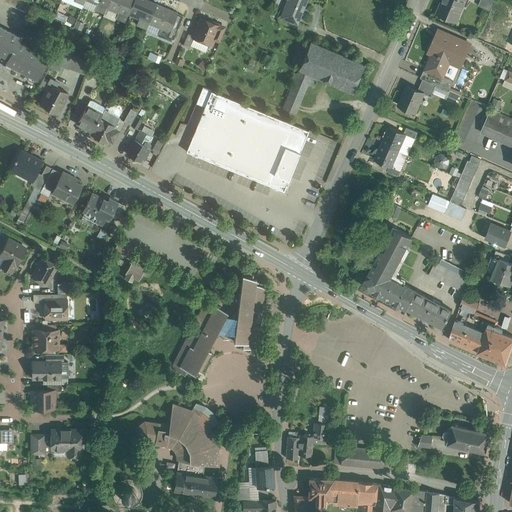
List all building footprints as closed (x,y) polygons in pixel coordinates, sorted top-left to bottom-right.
[(109,0),(88,0),(97,4),(95,9),(104,13),(107,8),(109,0)] [(134,0),(109,0),(107,8),(118,12),(116,18),(125,22),(128,14),(134,0)] [(157,4),(146,0),(134,0),(128,14),(140,19),(137,25),(147,28),(149,23),(157,4)] [(305,0),(288,0),(281,17),(297,23),(305,0)] [(465,0),(441,0),(437,13),(438,10),(458,19),(465,0)] [(494,0),(480,0),(478,6),(490,11),(494,0)] [(178,13),(157,4),(149,23),(161,28),(158,33),(168,37),(178,13)] [(178,13),(168,37),(173,40),(183,15),(178,13)] [(202,18),(194,36),(200,39),(202,43),(209,46),(212,40),(218,25),(202,18)] [(218,25),(212,40),(219,43),(225,28),(218,25)] [(47,58),(18,43),(20,38),(0,27),(0,53),(9,58),(7,62),(37,78),(47,58)] [(439,30),(429,53),(432,54),(426,69),(438,75),(439,74),(445,60),(460,66),(470,43),(439,30)] [(366,65),(310,42),(299,69),(311,74),(354,93),(366,65)] [(66,53),(59,50),(50,66),(59,70),(61,66),(62,66),(64,61),(63,61),(66,53)] [(148,58),(160,61),(161,55),(150,52),(148,58)] [(91,62),(66,53),(63,61),(64,61),(62,66),(86,75),(91,62)] [(126,70),(99,65),(91,62),(86,75),(106,82),(109,74),(121,79),(126,70)] [(438,75),(426,69),(424,68),(420,78),(423,79),(423,78),(436,84),(449,90),(450,90),(454,81),(439,74),(438,75)] [(300,69),(284,108),(295,113),(311,74),(300,69)] [(49,81),(44,78),(39,86),(47,90),(50,83),(48,82),(49,81)] [(436,84),(423,78),(423,79),(418,90),(424,93),(423,93),(430,96),(436,84)] [(56,87),(50,83),(47,90),(40,104),(58,114),(68,93),(56,87)] [(418,90),(407,86),(399,105),(400,105),(401,103),(415,109),(414,112),(415,112),(423,93),(424,93),(418,90)] [(211,90),(203,87),(196,103),(204,106),(211,90)] [(309,131),(211,90),(204,106),(197,125),(200,127),(190,153),(206,160),(206,159),(284,191),(305,140),(309,131)] [(102,114),(86,105),(76,123),(92,132),(102,114)] [(131,108),(123,122),(130,126),(138,112),(131,108)] [(120,118),(105,109),(102,114),(92,132),(91,134),(106,142),(108,139),(112,142),(118,131),(114,129),(120,118)] [(511,118),(491,109),(481,131),(511,145),(511,118)] [(136,117),(131,126),(137,129),(142,120),(136,117)] [(197,125),(186,151),(190,153),(200,127),(197,125)] [(404,133),(389,126),(382,143),(398,150),(406,134),(404,133)] [(417,132),(406,127),(404,133),(406,134),(415,138),(417,132)] [(141,131),(136,140),(149,148),(150,145),(147,144),(151,136),(141,131)] [(415,138),(406,134),(398,150),(407,154),(410,149),(415,138)] [(136,140),(134,139),(126,154),(140,161),(144,155),(146,156),(151,148),(149,148),(136,140)] [(398,150),(382,143),(375,160),(389,166),(391,167),(398,150)] [(43,161),(21,150),(16,159),(15,158),(14,160),(15,161),(11,169),(12,169),(32,180),(33,181),(43,161)] [(398,150),(391,167),(400,171),(405,160),(407,154),(398,150)] [(450,154),(437,154),(437,166),(450,167),(450,154)] [(481,159),(472,155),(469,161),(479,165),(481,159)] [(479,165),(469,161),(468,160),(465,166),(476,171),(479,165)] [(52,169),(46,165),(41,175),(48,178),(52,169)] [(400,171),(391,167),(389,166),(387,172),(398,177),(400,171)] [(476,171),(465,166),(463,172),(474,177),(476,171)] [(48,178),(43,187),(53,191),(62,174),(52,169),(48,178)] [(62,174),(53,191),(73,202),(82,185),(74,181),(75,178),(63,172),(62,174)] [(474,177),(463,172),(460,178),(471,182),(474,177)] [(48,178),(41,175),(35,187),(41,190),(43,187),(48,178)] [(471,182),(460,178),(457,184),(468,188),(471,182)] [(468,188),(457,184),(455,189),(466,194),(468,188)] [(487,198),(490,190),(483,187),(479,196),(487,198)] [(466,194),(455,189),(452,195),(464,200),(466,194)] [(104,198),(92,192),(82,211),(96,218),(95,221),(102,225),(108,214),(111,216),(118,202),(117,202),(109,198),(108,201),(104,199),(104,198)] [(464,200),(452,195),(450,201),(461,206),(462,205),(464,200)] [(479,210),(490,215),(494,206),(482,201),(479,210)] [(118,202),(111,216),(116,218),(116,219),(124,205),(123,205),(118,202)] [(417,291),(390,277),(412,237),(394,227),(385,244),(387,246),(384,251),(382,250),(377,258),(380,260),(377,265),(375,264),(367,278),(370,289),(376,292),(375,293),(377,295),(380,295),(380,294),(386,297),(387,295),(391,297),(390,299),(396,302),(395,303),(396,306),(399,305),(400,304),(407,308),(416,291),(417,291)] [(26,248),(8,238),(0,253),(0,255),(6,259),(1,266),(11,272),(16,264),(17,265),(26,248)] [(135,249),(119,240),(113,251),(130,259),(135,249)] [(511,256),(496,251),(494,256),(499,258),(509,262),(511,256)] [(217,259),(206,253),(204,258),(215,263),(217,259)] [(42,257),(32,276),(47,285),(57,265),(42,257)] [(511,263),(509,262),(499,258),(492,278),(510,284),(511,279),(511,263)] [(146,268),(132,261),(125,273),(139,281),(146,268)] [(446,268),(435,262),(429,274),(441,280),(446,268)] [(468,279),(446,268),(441,280),(464,292),(468,279)] [(204,304),(171,367),(182,373),(182,372),(184,374),(186,369),(195,374),(197,370),(200,371),(208,357),(205,356),(218,329),(223,329),(223,334),(229,334),(229,333),(235,333),(234,342),(248,343),(249,342),(250,343),(253,343),(254,342),(256,341),(256,339),(257,330),(260,330),(265,288),(252,282),(253,278),(242,274),(237,317),(226,315),(228,311),(215,304),(213,308),(204,304)] [(71,294),(71,283),(57,284),(57,294),(71,294)] [(416,291),(407,308),(443,327),(452,310),(434,300),(435,300),(434,300),(416,291)] [(51,294),(33,294),(33,303),(45,302),(46,300),(51,300),(51,294)] [(479,302),(463,296),(460,306),(476,313),(479,302)] [(51,300),(46,300),(45,302),(46,318),(67,318),(67,300),(51,300)] [(476,329),(455,320),(449,339),(469,348),(476,329)] [(488,324),(483,322),(479,330),(485,332),(487,327),(488,324)] [(502,329),(488,324),(487,327),(485,332),(478,352),(506,364),(511,347),(511,336),(501,332),(502,329)] [(479,330),(476,329),(469,348),(478,352),(485,332),(479,330)] [(42,330),(34,330),(34,348),(58,348),(58,330),(56,330),(42,330)] [(46,361),(32,361),(33,378),(56,378),(56,374),(61,375),(61,362),(60,361),(46,361)] [(47,390),(39,390),(39,394),(36,394),(36,392),(32,392),(32,408),(52,408),(52,400),(54,400),(54,391),(54,390),(47,390)] [(192,412),(174,405),(174,404),(173,403),(170,425),(147,422),(146,431),(145,432),(146,431),(149,434),(148,435),(148,436),(149,435),(154,436),(157,439),(156,441),(156,444),(157,444),(157,442),(167,444),(167,445),(168,446),(168,444),(172,446),(175,449),(175,450),(176,449),(178,453),(177,454),(178,454),(178,458),(177,458),(176,459),(179,459),(205,463),(219,465),(219,464),(217,464),(216,444),(218,444),(218,443),(216,444),(208,426),(214,421),(214,420),(213,420),(210,414),(211,414),(210,413),(204,409),(205,408),(204,407),(203,408),(197,406),(197,405),(196,405),(192,412)] [(154,436),(149,435),(148,436),(148,435),(149,434),(146,431),(145,432),(146,431),(147,422),(145,422),(139,426),(138,434),(142,440),(156,441),(157,439),(154,436)] [(327,424),(314,423),(313,436),(313,437),(314,437),(326,438),(327,424)] [(468,428),(452,424),(451,431),(449,440),(448,444),(449,444),(449,442),(457,444),(457,446),(463,447),(468,428)] [(490,433),(468,428),(463,447),(485,452),(490,433)] [(80,429),(52,429),(52,449),(68,449),(68,455),(80,455),(80,429)] [(46,434),(30,435),(31,452),(46,452),(46,434)] [(429,435),(422,434),(418,446),(431,447),(432,440),(428,439),(429,435)] [(313,436),(301,435),(301,437),(299,436),(299,438),(298,448),(298,454),(312,455),(313,443),(314,437),(313,437),(313,436)] [(299,438),(288,437),(287,447),(298,448),(299,438)] [(384,450),(342,446),(341,464),(383,468),(384,450)] [(298,448),(287,447),(286,457),(298,458),(298,454),(298,448)] [(267,450),(255,450),(256,466),(268,466),(267,450)] [(205,463),(179,459),(177,470),(203,474),(205,463)] [(268,466),(256,466),(257,487),(274,486),(272,465),(268,466)] [(177,470),(176,470),(176,472),(174,488),(173,490),(214,496),(217,476),(203,474),(177,470)] [(333,479),(309,478),(308,497),(308,498),(315,498),(325,498),(332,499),(332,498),(333,494),(332,494),(333,479)] [(358,481),(333,479),(332,494),(333,494),(332,498),(332,499),(332,502),(357,504),(358,481)] [(378,484),(358,481),(357,504),(363,504),(371,504),(371,503),(371,499),(376,499),(378,484)] [(134,485),(131,483),(127,483),(124,483),(121,485),(119,487),(118,490),(118,494),(119,497),(121,499),(124,501),(127,502),(130,501),(133,500),(135,497),(137,494),(137,491),(136,488),(134,485)] [(409,511),(414,489),(378,484),(376,499),(376,503),(373,509),(373,511),(390,511),(391,509),(405,511),(409,511)] [(427,491),(414,489),(409,511),(425,511),(426,499),(427,491)] [(439,493),(427,491),(426,499),(425,511),(438,511),(438,510),(439,493)] [(446,494),(439,493),(438,510),(438,511),(445,511),(446,504),(446,494)] [(455,496),(446,494),(446,504),(455,504),(455,496)] [(308,497),(295,496),(296,511),(316,511),(316,505),(315,498),(308,498),(308,497)] [(480,511),(480,501),(455,496),(455,504),(455,511),(480,511)] [(248,501),(243,501),(243,511),(260,510),(259,500),(248,501)] [(275,511),(276,500),(259,500),(260,510),(259,511),(275,511)] [(237,501),(235,511),(243,511),(243,501),(237,501)]
